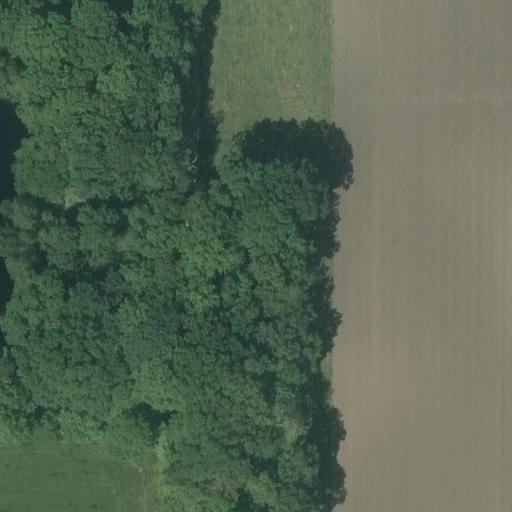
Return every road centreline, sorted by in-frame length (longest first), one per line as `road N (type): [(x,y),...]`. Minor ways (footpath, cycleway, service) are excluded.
road 1 (track): [(178,511),(178,0)]
road 2 (track): [(0,403),(178,409)]
